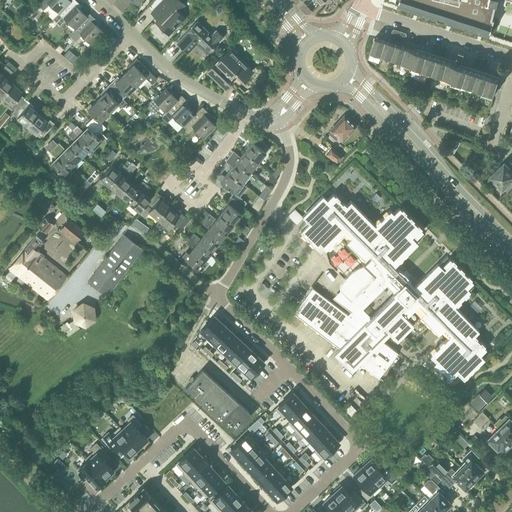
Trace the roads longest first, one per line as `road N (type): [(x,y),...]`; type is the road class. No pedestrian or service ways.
road 1 (residential): [(287,511),(360,442),(213,295),(288,171),(281,115)]
road 2 (secondary): [(476,210),(356,67)]
road 3 (secondary): [(341,87),(356,91),(476,210)]
road 4 (residential): [(273,511),(192,423),(144,461)]
road 5 (residential): [(8,48),(68,104),(131,35)]
road 6 (residential): [(511,58),(362,6)]
road 7 (residential): [(131,35),(178,77),(241,112)]
road 8 (residential): [(201,175),(217,188),(197,213),(167,187),(186,165)]
